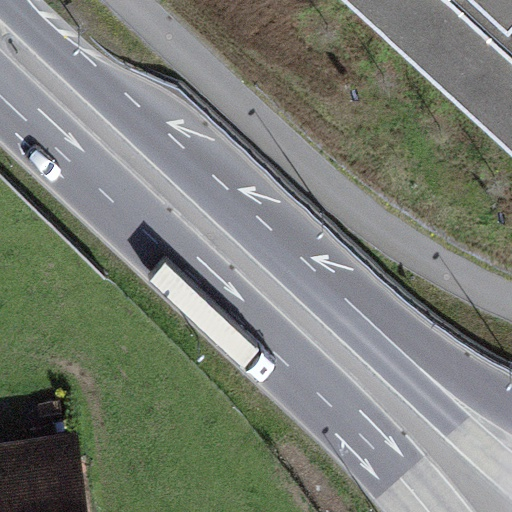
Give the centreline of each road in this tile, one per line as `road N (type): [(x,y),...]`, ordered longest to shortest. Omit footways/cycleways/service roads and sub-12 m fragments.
road 1 (primary): [(0,96),(403,476),(429,511)]
road 2 (primary): [(295,275),(4,0)]
road 3 (primary): [(511,473),(295,275)]
road 4 (motorway): [(511,408),(295,275)]
